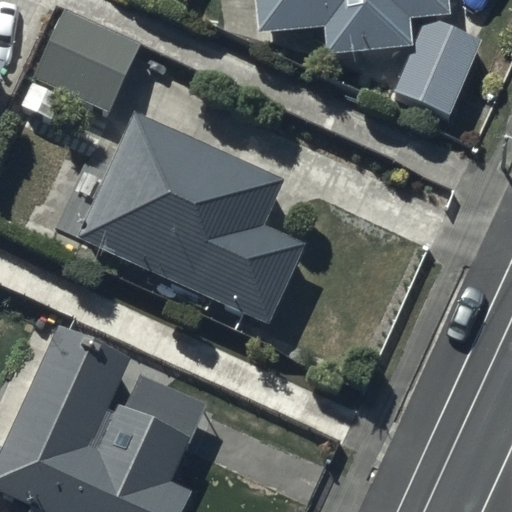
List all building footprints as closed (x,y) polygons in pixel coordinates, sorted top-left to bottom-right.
[(446,0),(256,0),(261,48),(325,42),(327,66),(414,58),(411,31),(449,28),(446,0)] [(143,50),(67,14),(35,84),(111,119),(143,50)] [(430,33),(393,106),(448,134),(485,61),(430,33)] [(283,188),(136,119),(77,244),(270,334),(309,251),(264,230),(283,188)] [(134,370),(59,335),(0,462),(0,495),(36,511),(188,511),(194,500),(170,489),(207,410),(142,380),(126,414),(116,410),(134,370)]
